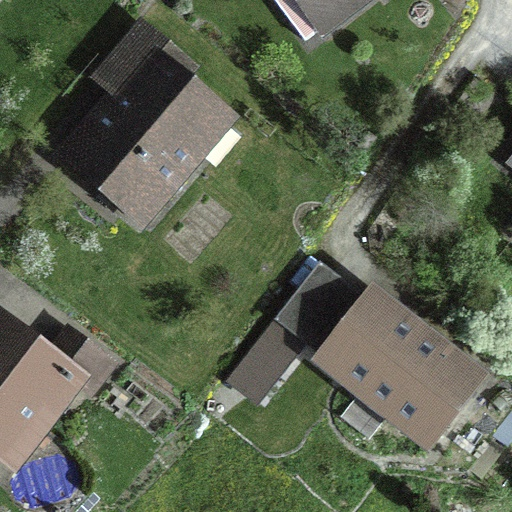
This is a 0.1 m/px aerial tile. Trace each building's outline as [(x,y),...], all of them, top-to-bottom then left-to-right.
[(313,0),(340,34),(384,0),(313,0)] [(136,101),(79,169),(157,235),(249,127),(146,41),(112,81),(136,101)] [(384,306),(336,370),(439,446),(487,381),(384,306)] [(0,321),(0,452),(11,461),(52,408),(76,426),(116,373),(77,343),(59,367),(0,321)] [(240,383),(270,406),(314,350),(285,327),(240,383)]
